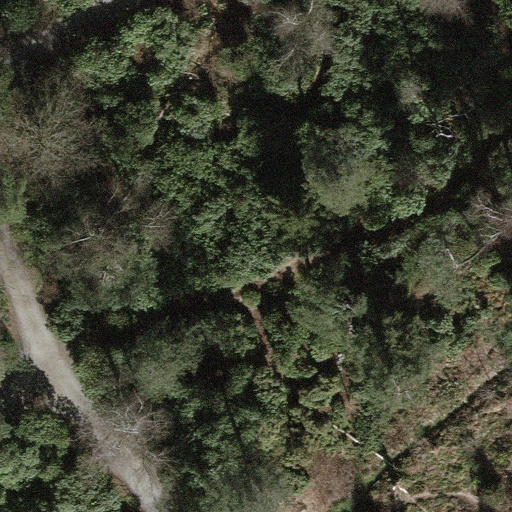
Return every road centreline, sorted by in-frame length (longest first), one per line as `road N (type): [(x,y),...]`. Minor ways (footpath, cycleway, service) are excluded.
road 1 (track): [(166,511),(152,476),(43,378),(0,248)]
road 2 (track): [(136,0),(0,75)]
